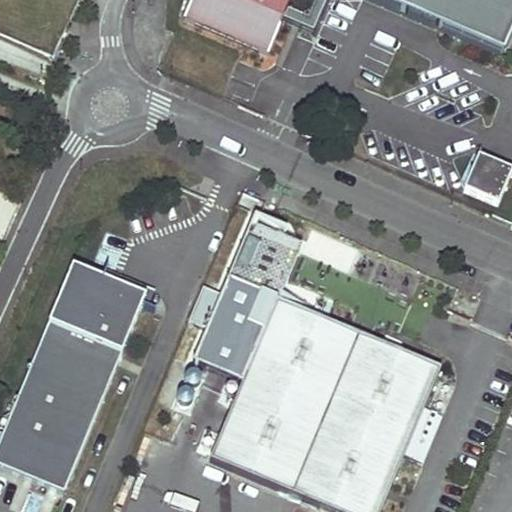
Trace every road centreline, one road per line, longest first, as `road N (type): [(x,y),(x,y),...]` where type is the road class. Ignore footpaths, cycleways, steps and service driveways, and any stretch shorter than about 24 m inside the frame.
road 1 (residential): [(511,262),(158,105),(110,107)]
road 2 (unknown): [(335,96),(364,22),(443,47),(511,103)]
road 3 (residential): [(0,292),(61,159),(110,107)]
road 4 (unknown): [(457,143),(335,96)]
